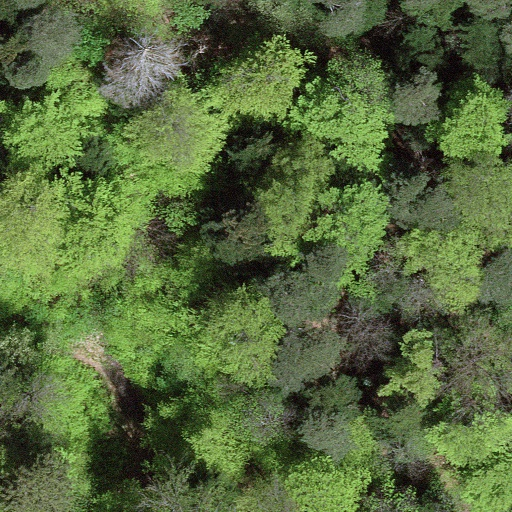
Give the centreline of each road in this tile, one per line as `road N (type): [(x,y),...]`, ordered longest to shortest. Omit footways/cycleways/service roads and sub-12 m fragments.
road 1 (track): [(117,436),(195,462),(401,502),(511,501)]
road 2 (track): [(106,511),(116,380),(80,346),(40,337),(0,347)]
